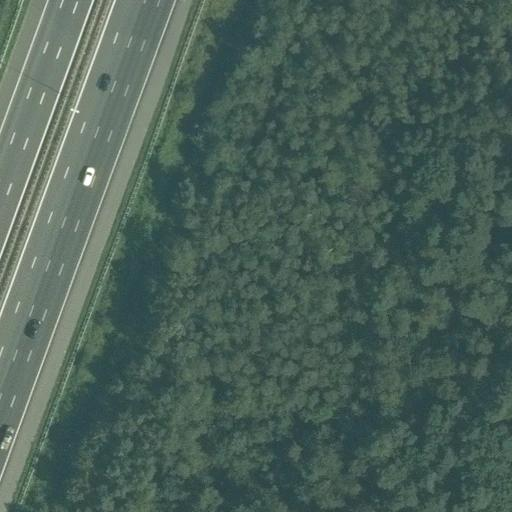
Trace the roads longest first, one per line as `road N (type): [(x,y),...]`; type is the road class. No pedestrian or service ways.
road 1 (motorway): [(0,396),(145,0)]
road 2 (motorway): [(71,0),(0,196)]
